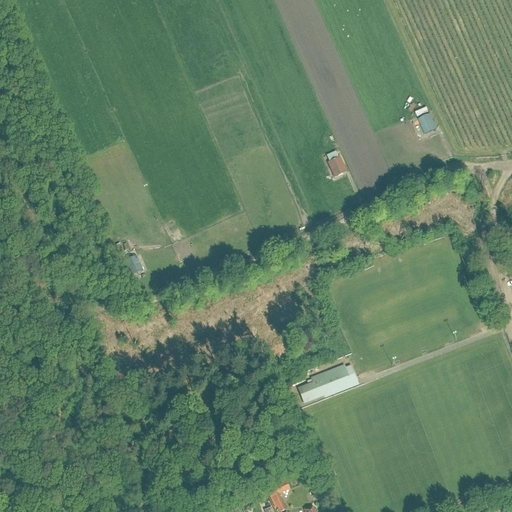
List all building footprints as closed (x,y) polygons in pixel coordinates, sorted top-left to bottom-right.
[(418,121),(425,136),(437,131),(430,115),(418,121)] [(326,157),(329,163),(328,163),(334,177),(334,178),(346,173),(340,158),(338,159),(335,153),(326,157)] [(124,262),(130,277),(142,271),(136,257),(124,262)] [(297,390),(302,403),(323,395),(324,397),(352,386),(344,366),(312,379),(314,384),(297,390)] [(147,470),(139,475),(142,481),(151,476),(147,470)] [(268,491),(278,511),(282,511),(285,511),(278,495),(289,490),(286,483),(268,491)] [(241,508),(250,504),(248,499),(239,503),(241,508)]
